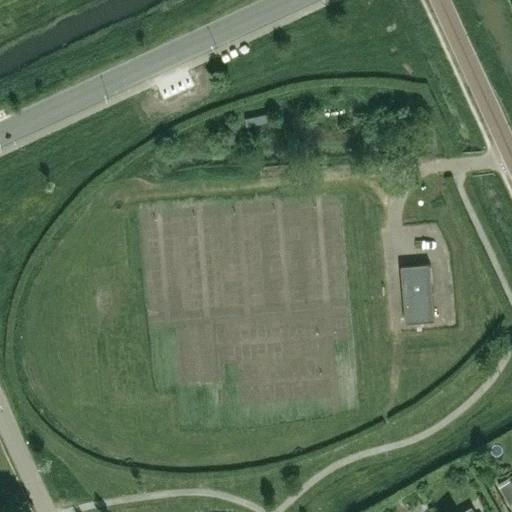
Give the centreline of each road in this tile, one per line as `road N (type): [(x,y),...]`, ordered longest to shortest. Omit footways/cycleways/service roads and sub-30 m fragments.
road 1 (residential): [(288,0),(0,133)]
road 2 (residential): [(511,155),(440,0)]
